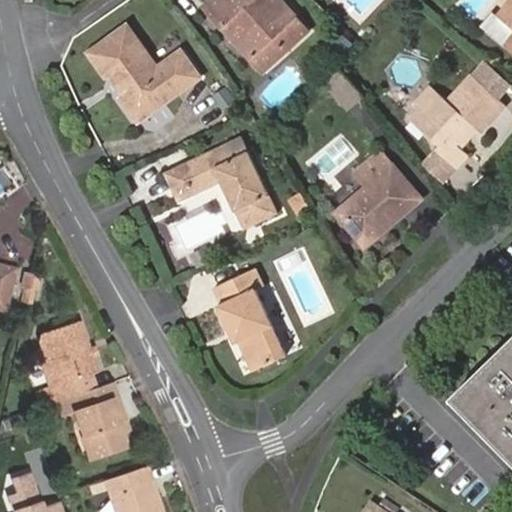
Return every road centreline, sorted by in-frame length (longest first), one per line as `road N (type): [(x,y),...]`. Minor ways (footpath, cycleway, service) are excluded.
road 1 (residential): [(13,86),(33,139),(208,463)]
road 2 (residential): [(208,463),(292,434),(511,209)]
